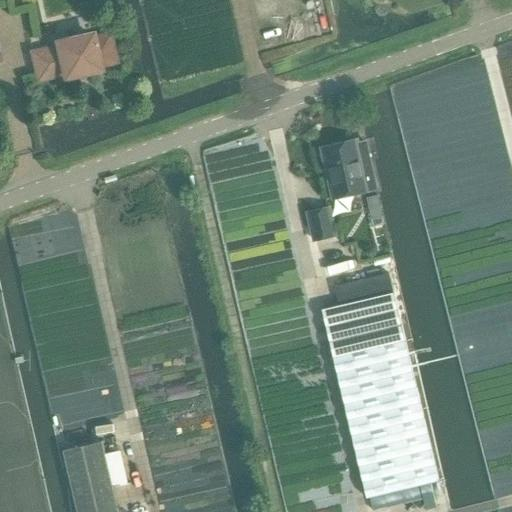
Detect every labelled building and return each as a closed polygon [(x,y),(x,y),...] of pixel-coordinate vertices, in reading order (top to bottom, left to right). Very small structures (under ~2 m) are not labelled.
[(114,0),(94,0),(96,8),(116,4),(114,0)] [(99,70),(98,66),(114,62),(108,36),(92,40),(91,36),(57,44),(58,48),(32,54),(38,80),(64,74),(65,78),(99,70)] [(347,143),(342,140),(334,142),(332,146),(326,148),(332,175),(328,177),(333,199),(351,195),(368,191),(357,141),(347,143)] [(308,213),(314,241),(336,236),(329,209),(308,213)] [(372,219),(373,227),(384,225),(382,217),(372,219)] [(341,306),(322,310),(334,358),(406,341),(390,274),(336,287),(341,306)] [(406,341),(334,358),(367,499),(439,481),(406,341)] [(117,511),(102,442),(63,451),(77,511),(117,511)]
